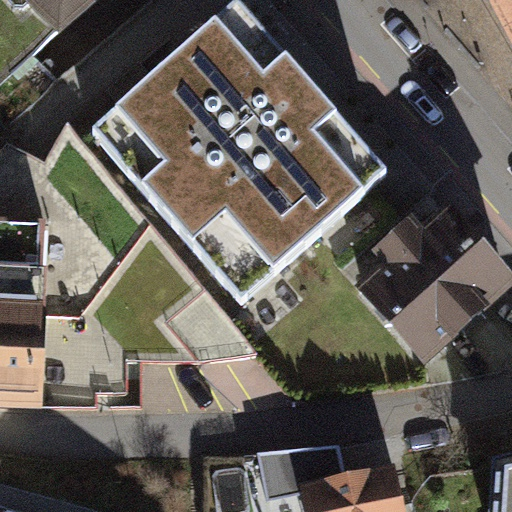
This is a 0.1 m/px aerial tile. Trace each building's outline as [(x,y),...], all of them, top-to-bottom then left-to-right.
[(31,0),(60,32),(95,0),(31,0)] [(511,0),(494,0),(511,31),(511,0)] [(248,20),(97,145),(240,316),(391,191),(248,20)] [(355,299),(425,378),(511,300),(511,285),(453,220),(426,244),(411,228),(373,262),(383,274),(355,299)] [(0,414),(35,416),(36,410),(39,320),(42,228),(0,226),(0,414)] [(402,511),(396,477),(346,487),(302,496),(305,511),(402,511)]
